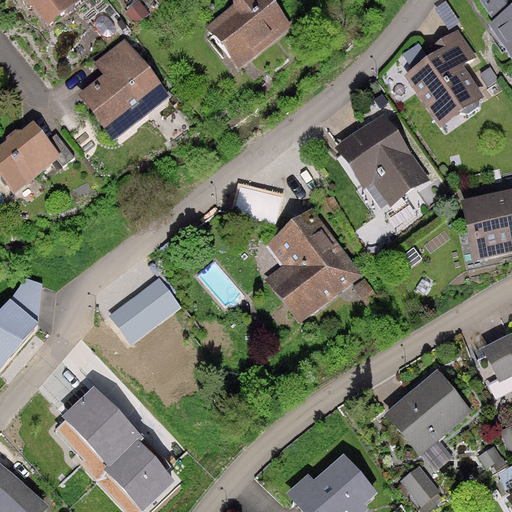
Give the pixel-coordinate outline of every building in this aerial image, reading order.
[(81,0),(26,0),(49,30),(85,4),(81,0)] [(276,0),(244,0),(245,1),(207,30),(242,74),(299,29),(276,0)] [(511,0),(479,0),(496,24),(489,30),(511,62),(511,0)] [(448,53),(406,81),(440,131),(483,103),(462,71),(478,60),(460,32),(442,43),(448,53)] [(104,80),(80,98),(114,143),(171,100),(127,42),(95,67),(104,80)] [(386,118),(336,151),(363,192),(372,186),(388,211),(430,184),(386,118)] [(61,164),(33,128),(0,152),(0,179),(15,199),(61,164)] [(511,193),(462,203),(474,262),(511,254),(511,193)] [(415,203),(390,222),(402,238),(428,219),(415,203)] [(285,272),(267,286),(299,326),(364,276),(314,212),(266,249),(285,272)] [(179,306),(159,280),(112,316),(132,342),(179,306)] [(44,289),(28,284),(0,317),(0,380),(37,331),(44,289)] [(511,337),(485,352),(503,385),(511,379),(511,337)] [(439,375),(386,420),(422,460),(474,415),(439,375)] [(141,436),(94,388),(64,417),(111,465),(106,470),(143,508),(173,480),(136,441),(141,436)] [(511,430),(502,434),(511,455),(511,454),(511,430)] [(494,451),(481,459),(489,471),(501,463),(494,451)] [(348,461),(292,505),(297,511),(362,511),(378,499),(348,461)] [(47,511),(0,470),(0,511),(47,511)] [(421,472),(402,486),(422,510),(440,496),(421,472)]
